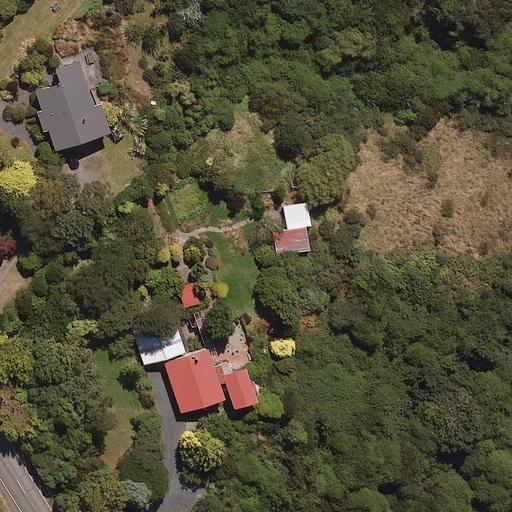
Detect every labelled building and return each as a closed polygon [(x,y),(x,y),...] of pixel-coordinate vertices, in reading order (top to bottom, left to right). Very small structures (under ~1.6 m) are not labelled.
[(91,105),(76,59),(47,68),(52,82),(31,89),(51,149),(107,131),(98,102),(91,105)] [(279,194),(284,227),(310,223),(305,190),(279,194)] [(309,249),(305,226),(272,231),(276,254),(309,249)] [(196,297),(192,281),(177,285),(181,301),(196,297)] [(182,351),(173,316),(131,327),(140,362),(182,351)] [(292,338),(274,338),(273,352),(292,353),(292,338)] [(218,374),(209,346),(163,361),(179,412),(228,396),(232,407),(256,399),(245,365),(218,374)]
